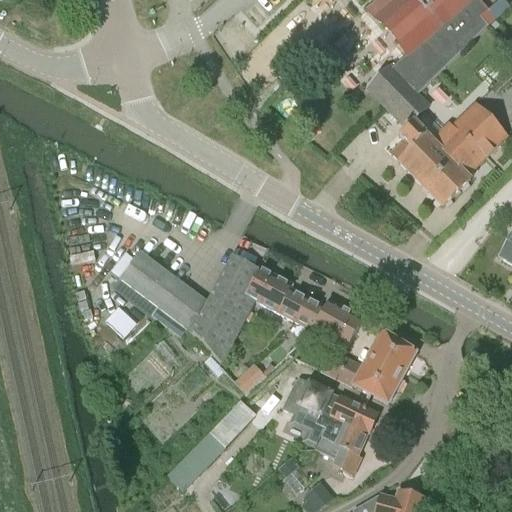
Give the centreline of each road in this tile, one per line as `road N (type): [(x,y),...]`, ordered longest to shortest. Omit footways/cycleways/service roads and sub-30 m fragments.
road 1 (tertiary): [(474,307),(152,123),(136,103),(127,58)]
road 2 (tertiary): [(127,58),(68,68),(35,64),(0,45)]
road 3 (residential): [(341,511),(435,437)]
